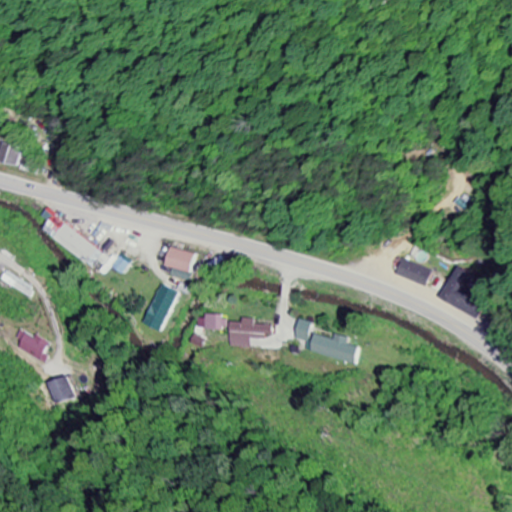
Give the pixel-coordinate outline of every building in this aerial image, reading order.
[(22,149),(2,145),(0,153),(0,162),(18,166),(22,149)] [(95,269),(107,253),(57,215),(45,230),(95,269)] [(198,255),(173,248),(168,267),(193,274),(198,255)] [(114,267),(125,275),(135,262),(124,254),(114,267)] [(429,287),(435,270),(404,259),(398,275),(429,287)] [(444,301),(485,319),(493,301),(469,291),(476,274),(459,267),(444,301)] [(35,289),(8,271),(2,279),(29,298),(35,289)] [(146,324),(163,332),(181,292),(163,284),(146,324)] [(227,330),(227,316),(202,316),(201,329),(227,330)] [(232,348),(251,348),(251,338),(274,338),(275,325),(256,324),(257,319),(244,319),(244,323),(233,323),(232,348)] [(315,322),(302,320),(298,339),(311,342),(315,322)] [(44,363),(55,344),(39,335),(37,338),(23,330),(18,339),(23,342),(20,349),(44,363)] [(336,340),(318,334),(312,352),(356,366),(361,348),(350,344),(352,338),(338,334),(336,340)]
